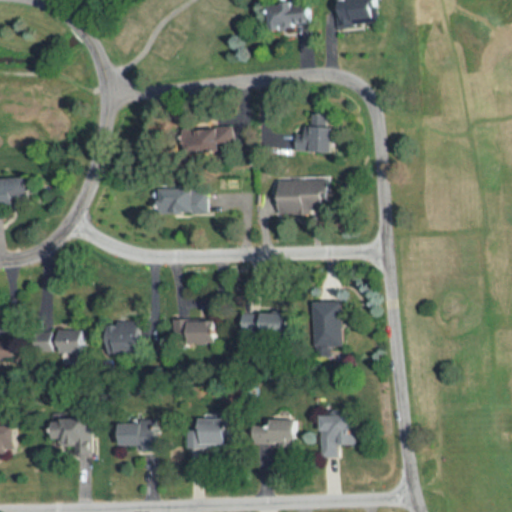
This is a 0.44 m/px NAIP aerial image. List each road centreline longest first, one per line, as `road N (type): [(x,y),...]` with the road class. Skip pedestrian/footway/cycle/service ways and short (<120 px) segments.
road 1 (residential): [(423,511),(383,119),(371,95),(353,78),(325,72),(111,91)]
road 2 (residential): [(0,511),(419,499)]
road 3 (residential): [(0,259),(52,249),(78,222),(108,132),(111,91),(102,55),(86,25),(49,0)]
road 4 (residential): [(78,222),(145,256),(391,250)]
